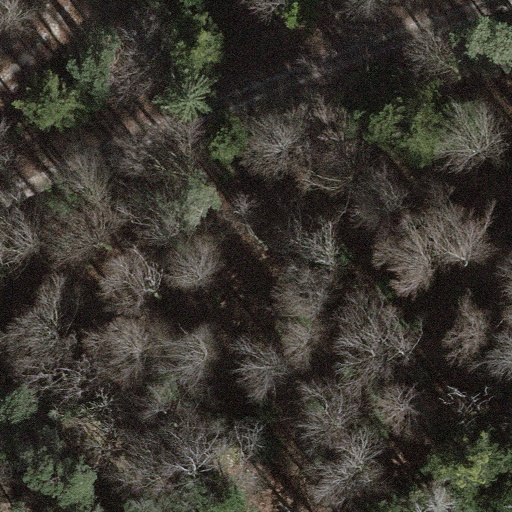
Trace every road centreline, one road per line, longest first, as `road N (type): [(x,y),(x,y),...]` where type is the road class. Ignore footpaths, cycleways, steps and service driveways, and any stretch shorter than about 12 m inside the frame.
road 1 (track): [(511,0),(94,150),(0,203)]
road 2 (track): [(0,107),(101,0)]
